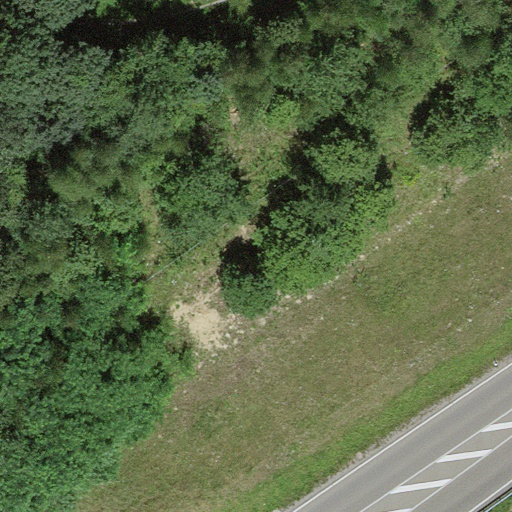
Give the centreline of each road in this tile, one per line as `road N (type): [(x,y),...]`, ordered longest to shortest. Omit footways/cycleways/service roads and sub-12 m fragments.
road 1 (track): [(219,0),(123,18),(43,0)]
road 2 (trunk): [(401,511),(511,430)]
